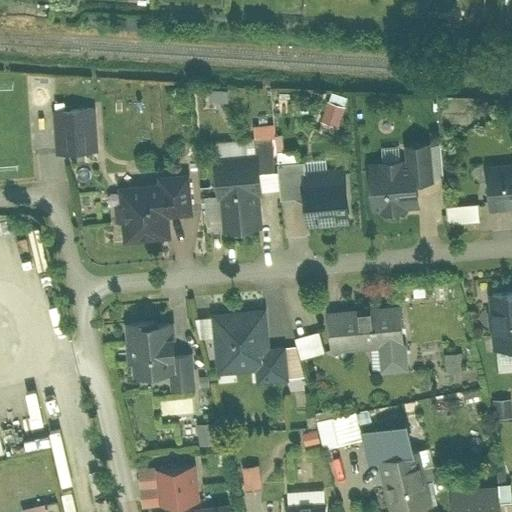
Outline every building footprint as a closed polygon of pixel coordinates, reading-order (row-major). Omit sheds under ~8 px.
[(349,97),(331,90),(321,118),(340,124),(349,97)] [(55,104),(57,150),(98,148),(95,102),(55,104)] [(255,150),(214,153),(217,191),(207,192),(210,227),(263,222),(261,191),(264,191),(262,169),(278,168),(277,147),(276,132),(254,134),(255,150)] [(440,135),(405,137),(406,152),(368,155),(371,207),(422,203),(420,175),(443,174),(440,135)] [(298,146),(277,147),(278,168),(281,195),(296,193),(306,199),(305,165),(304,157),(299,158),(298,146)] [(511,204),(511,159),(487,162),(491,206),(511,204)] [(305,165),(306,199),(307,222),(351,220),(349,163),(305,165)] [(159,178),(118,181),(119,200),(113,200),(114,216),(121,216),(123,238),(173,235),(172,211),(194,210),(191,168),(159,170),(159,178)] [(480,198),(447,201),(449,221),(482,218),(480,198)] [(511,282),(488,284),(491,342),(511,340),(511,282)] [(403,300),(330,305),(332,347),(374,344),(375,366),(410,364),(408,337),(406,337),(403,300)] [(269,307),(216,309),(219,368),(255,366),(255,380),(292,377),(292,372),(306,372),(301,354),(298,342),(269,343),(269,307)] [(177,318),(126,319),(127,355),(135,354),(135,369),(166,368),(166,387),(195,387),(194,347),(177,347),(177,318)] [(319,326),(296,332),(298,342),(301,354),(325,347),(319,326)] [(463,350),(446,350),(447,369),(463,368),(463,350)] [(357,407),(317,416),(320,425),(323,437),(324,443),(363,433),(361,426),(357,407)] [(380,456),(392,507),(393,511),(429,511),(427,501),(434,500),(420,443),(424,442),(417,412),(361,426),(363,433),(369,458),(380,456)] [(320,425),(304,428),(307,441),(323,437),(320,425)] [(259,460),(246,462),(248,480),(261,478),(259,460)] [(198,498),(194,463),(136,469),(144,505),(198,498)] [(504,511),(502,475),(454,477),(455,511),(504,511)] [(329,511),(329,496),(290,497),(290,511),(329,511)] [(23,504),(24,511),(63,511),(61,497),(23,504)]
